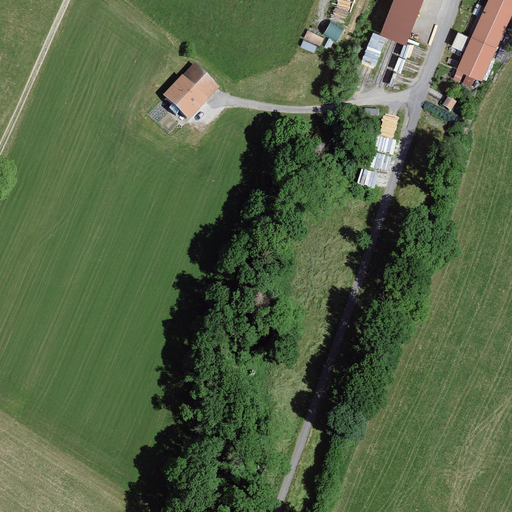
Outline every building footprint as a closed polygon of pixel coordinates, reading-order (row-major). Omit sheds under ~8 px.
[(390,0),(378,31),(402,40),(417,0),(390,0)] [(511,0),(488,0),(457,70),(480,80),(511,9),(511,0)] [(339,39),(345,27),(331,19),(325,31),(339,39)] [(304,36),(320,43),(324,35),(308,27),(304,36)] [(462,47),(467,32),(457,29),(453,44),(462,47)] [(301,45),(315,49),(317,42),(303,37),(301,45)] [(166,102),(186,121),(214,90),(194,71),(166,102)] [(395,136),(398,117),(383,115),(380,133),(395,136)]
